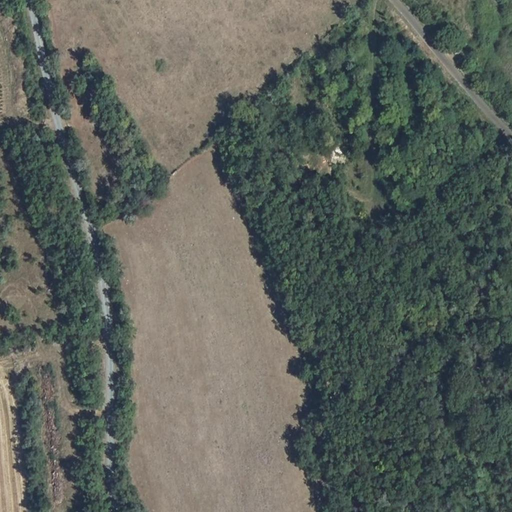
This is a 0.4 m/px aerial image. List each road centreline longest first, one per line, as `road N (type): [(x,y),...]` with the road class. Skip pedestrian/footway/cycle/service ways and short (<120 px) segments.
road 1 (track): [(30,0),(107,311),(116,511)]
road 2 (track): [(324,179),(365,200),(373,190),(372,30),(379,0)]
road 3 (unclassified): [(391,0),(511,139)]
